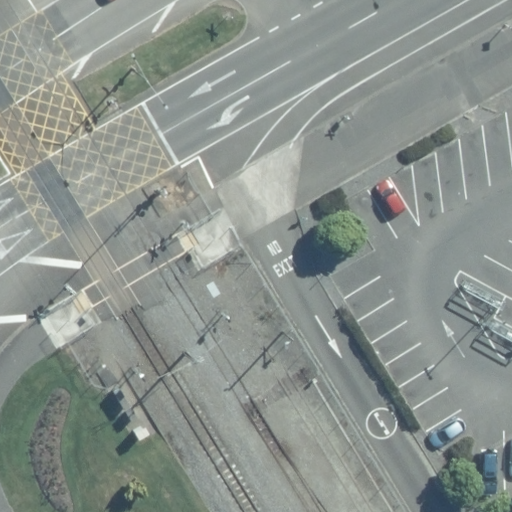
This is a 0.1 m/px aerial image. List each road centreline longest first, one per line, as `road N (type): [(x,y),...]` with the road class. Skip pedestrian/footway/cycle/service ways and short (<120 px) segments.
road 1 (primary): [(350,29),(0,228)]
road 2 (primary): [(0,78),(128,0)]
